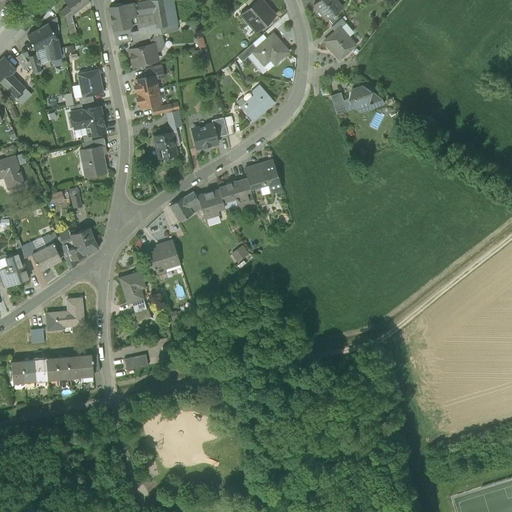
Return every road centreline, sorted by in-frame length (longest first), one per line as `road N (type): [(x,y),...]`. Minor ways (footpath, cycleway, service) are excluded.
road 1 (unclassified): [(116,219),(154,206),(252,144),(291,109),(305,53),(291,0)]
road 2 (track): [(511,239),(378,340),(276,362)]
road 3 (unclassified): [(98,0),(124,129),(116,219)]
road 4 (track): [(276,362),(112,399)]
road 5 (unclassified): [(105,265),(112,399)]
road 6 (unclassified): [(0,325),(105,265)]
